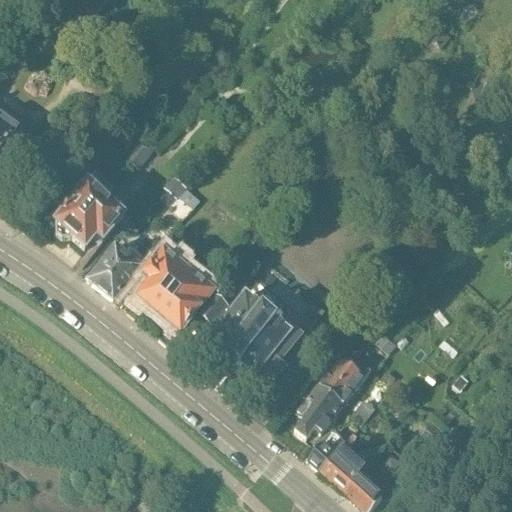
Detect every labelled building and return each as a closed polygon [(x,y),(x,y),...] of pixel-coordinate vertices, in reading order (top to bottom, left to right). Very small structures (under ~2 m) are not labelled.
[(440,52),(449,41),(440,33),(431,45),(440,52)] [(0,178),(9,166),(19,152),(9,144),(17,134),(0,121),(0,178)] [(124,161),(138,173),(155,151),(141,139),(124,161)] [(162,192),(175,203),(185,192),(172,181),(162,192)] [(93,183),(53,230),(54,232),(53,240),(60,246),(69,245),(82,256),(93,244),(100,250),(122,223),(119,220),(122,218),(106,204),(110,199),(93,183)] [(241,239),(253,245),(257,238),(264,227),(253,221),(250,227),(248,226),(241,239)] [(139,272),(113,250),(85,283),(110,305),(139,272)] [(173,336),(177,339),(194,318),(212,297),(210,296),(214,291),(199,279),(195,284),(182,273),(184,270),(166,254),(163,257),(162,256),(140,283),(147,288),(134,304),(148,315),(149,318),(155,323),(158,323),(163,328),(165,331),(170,336),(173,336)] [(223,358),(236,369),(237,368),(253,382),(258,377),(271,388),(284,374),(278,369),(301,342),(292,335),(288,339),(243,301),(207,343),(223,357),(223,358)] [(225,313),(213,303),(198,320),(211,330),(225,313)] [(357,366),(354,370),(335,355),(323,370),(329,374),(330,375),(327,378),(351,397),(368,375),(357,366)] [(316,392),(340,411),(351,397),(327,378),(330,375),(329,374),(323,370),(313,383),(315,384),(319,387),(316,392)] [(394,381),(386,375),(379,383),(388,390),(394,381)] [(450,390),(458,397),(461,394),(461,393),(466,387),(467,385),(460,378),(450,390)] [(299,400),(329,424),(340,411),(316,392),(319,387),(315,384),(313,383),(299,400)] [(400,399),(411,407),(417,397),(407,390),(400,399)] [(318,438),(329,424),(299,400),(298,401),(304,406),(295,418),(302,423),(292,435),(303,444),(312,434),(318,438)] [(448,425),(434,412),(427,420),(442,432),(448,425)] [(428,426),(428,427),(418,438),(429,446),(439,435),(428,426)] [(467,442),(452,429),(446,437),(447,438),(446,439),(451,443),(453,441),(455,443),(454,445),(458,449),(460,448),(461,449),(467,442)] [(350,440),(343,449),(348,454),(356,445),(350,440)] [(414,440),(402,454),(416,464),(427,450),(414,440)] [(304,465),(341,498),(354,482),(361,474),(338,454),(331,461),(318,450),(304,465)] [(381,468),(390,475),(398,467),(389,459),(381,468)] [(341,498),(356,511),(371,511),(379,503),(373,498),(364,489),(354,482),(341,498)]
